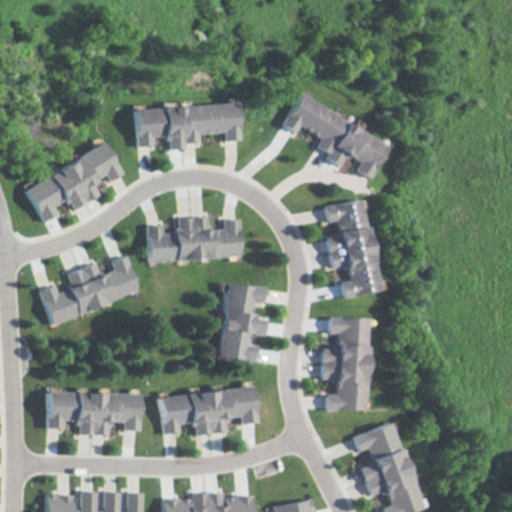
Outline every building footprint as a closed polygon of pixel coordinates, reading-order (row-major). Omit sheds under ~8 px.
[(383,143),(294,92),(276,124),(290,131),(294,125),(315,137),(311,145),(323,152),(320,157),(335,165),(342,154),(354,161),(350,168),(364,177),(383,143)] [(128,106),(130,145),(147,144),(146,135),(161,135),(161,148),(179,147),(179,142),(193,141),(192,132),(217,131),(218,139),(233,139),(231,101),(128,106)] [(17,186),(35,220),(50,212),(46,204),(59,198),(64,208),(93,193),(86,180),(98,173),(101,180),(115,173),(99,142),(17,186)] [(371,289),(355,198),(318,204),(320,221),(328,219),(331,236),(319,238),(324,267),(339,265),(341,278),(333,279),(336,296),(371,289)] [(237,255),(235,217),(218,218),(218,227),(205,228),(205,214),(172,216),(172,230),(158,231),(158,223),(142,224),(144,260),(237,255)] [(134,292),(121,254),(105,260),(108,268),(95,273),(91,262),(61,272),(65,286),(52,291),(50,284),(35,289),(46,322),(134,292)] [(215,356),(250,360),(252,345),(244,344),(245,333),(259,334),(261,316),(248,315),(249,301),(258,302),(259,285),(222,282),(215,356)] [(359,409),(359,316),(323,316),(323,332),(331,332),(331,346),(317,346),(316,379),(330,380),(330,393),(321,393),(321,409),(359,409)] [(155,395),(160,433),(176,431),(175,422),(189,421),(191,434),(223,430),(222,417),(235,415),(236,423),(252,421),(248,385),(155,395)] [(136,392),(43,390),(43,427),(59,427),(59,419),(73,419),(73,434),(105,434),(105,421),(119,421),(119,429),(136,430),(136,392)] [(404,511),(416,508),(383,421),(347,435),(353,450),(361,447),(366,460),(354,464),(366,495),(380,490),(385,504),(378,507),(379,511),(404,511)] [(139,511),(140,491),(119,491),(119,490),(101,490),(100,510),(93,510),(94,490),(75,490),(75,509),(69,509),(69,494),(42,493),(41,511),(139,511)] [(160,511),(249,511),(249,494),(219,495),(219,491),(189,492),(189,497),(160,498),(160,511)] [(269,505),(270,511),(309,511),(306,497),(269,505)]
